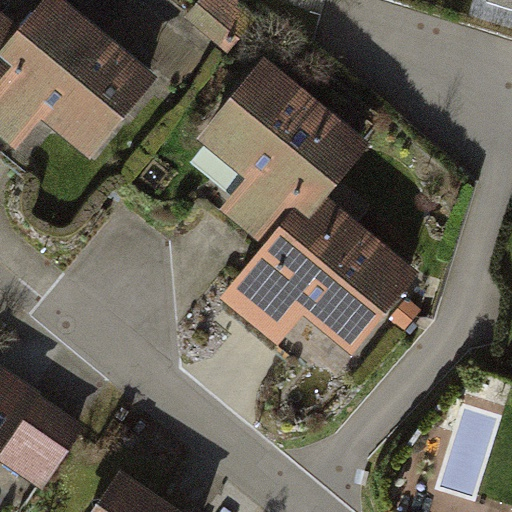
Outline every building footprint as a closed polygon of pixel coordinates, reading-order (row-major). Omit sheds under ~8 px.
[(38,0),(12,30),(0,19),(0,142),(11,152),(37,122),(85,164),(159,80),(67,0),(38,0)] [(255,15),(236,0),(196,0),(185,15),(228,49),(255,15)] [(371,145),(262,59),(193,147),(240,184),(220,209),(265,245),(218,303),(271,345),(298,312),(352,355),(418,273),(327,200),(371,145)] [(0,463),(36,488),(79,423),(0,369),(0,463)] [(181,511),(112,467),(82,511),(181,511)]
